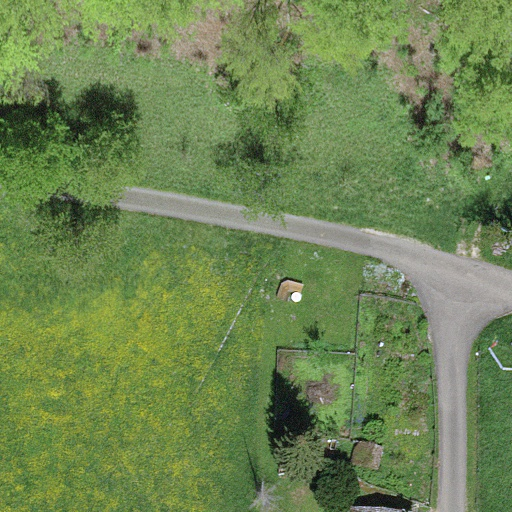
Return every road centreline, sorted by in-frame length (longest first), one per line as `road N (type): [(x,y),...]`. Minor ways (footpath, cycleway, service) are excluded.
road 1 (residential): [(511,286),(435,259),(257,218),(0,181)]
road 2 (track): [(451,511),(435,259)]
